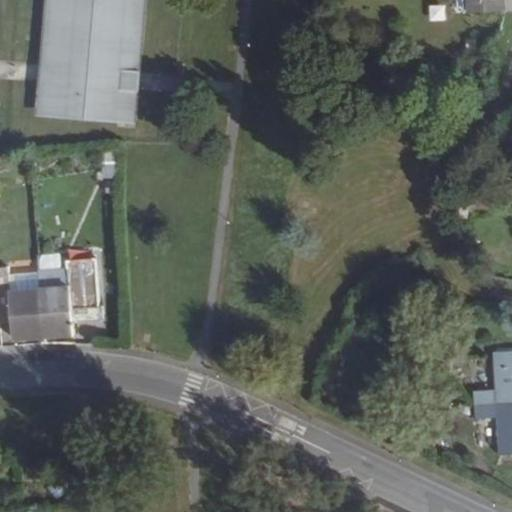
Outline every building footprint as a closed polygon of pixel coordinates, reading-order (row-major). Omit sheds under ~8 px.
[(54,0),(49,65),(76,68),(74,87),(47,84),(45,114),(85,117),(86,114),(95,115),(95,118),(132,121),(135,90),(123,90),(124,79),(125,71),(136,71),(140,25),(137,24),(139,0),(54,0)] [(511,8),(511,0),(468,0),(469,12),(506,9),(511,8)] [(98,257),(83,259),(86,306),(86,310),(103,308),(98,257)] [(69,269),(39,271),(40,290),(44,336),(75,333),(75,325),(73,307),(86,306),(83,259),(69,260),(69,269)] [(15,338),(44,336),(40,290),(12,292),(11,273),(10,265),(0,265),(0,312),(13,311),(14,321),(15,338)] [(40,290),(39,271),(11,273),(12,292),(40,290)] [(75,325),(88,325),(86,306),(73,307),(75,325)] [(13,311),(0,312),(0,321),(14,321),(13,311)] [(497,389),(475,389),(477,404),(511,401),(511,351),(495,353),(497,389)] [(511,401),(477,404),(478,417),(499,416),(501,455),(511,454),(511,401)]
